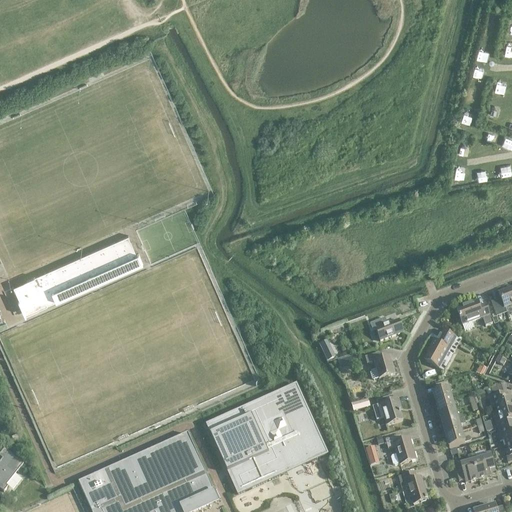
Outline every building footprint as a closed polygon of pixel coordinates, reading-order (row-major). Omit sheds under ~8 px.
[(128,236),(13,287),(24,312),(56,297),(54,292),(137,255),(128,236)] [(511,288),(499,293),(501,299),(504,308),(511,305),(511,288)] [(506,313),(504,308),(501,299),(491,302),(496,316),(506,313)] [(485,326),(492,323),(485,304),(479,306),(477,301),(456,309),(462,325),(482,318),(485,326)] [(403,332),(399,320),(387,324),(385,318),(370,323),(372,330),(376,329),(380,341),(403,332)] [(437,343),(434,341),(427,353),(429,354),(425,361),(438,368),(449,349),(452,351),(459,339),(444,331),(437,343)] [(326,341),(319,344),(327,361),(333,357),(326,341)] [(381,353),(365,357),(367,364),(374,362),(376,369),(371,371),(370,373),(371,378),(373,380),(378,378),(379,379),(394,374),(389,357),(382,359),(381,353)] [(340,368),(357,363),(356,356),(338,362),(340,368)] [(432,392),(435,404),(451,399),(447,388),(448,388),(447,382),(435,385),(436,391),(432,392)] [(296,384),(206,425),(227,472),(228,472),(238,494),(283,474),(282,472),(287,470),(306,461),(307,464),(327,454),(296,384)] [(496,414),(511,408),(511,397),(502,400),(500,395),(488,398),(490,405),(493,404),(496,414)] [(398,407),(400,407),(398,400),(394,401),(392,396),(376,400),(378,406),(380,406),(386,425),(402,421),(398,407)] [(435,404),(439,415),(454,410),(451,399),(435,404)] [(498,431),(510,427),(508,421),(511,420),(511,408),(496,414),(493,415),(498,431)] [(442,426),(464,419),(463,415),(456,417),(454,410),(439,415),(442,426)] [(442,426),(445,436),(461,432),(459,426),(465,424),(464,419),(442,426)] [(505,446),(511,444),(511,432),(511,433),(510,427),(498,431),(496,431),(499,441),(504,440),(505,446)] [(445,436),(449,448),(464,443),(471,441),(469,437),(463,439),(461,432),(445,436)] [(152,450),(78,483),(87,502),(89,505),(91,511),(95,511),(101,510),(102,511),(191,511),(212,503),(218,500),(213,490),(210,483),(206,473),(205,472),(188,434),(154,449),(152,450)] [(401,435),(385,440),(388,449),(394,448),(396,455),(392,456),(391,458),(393,464),(395,465),(399,464),(399,465),(415,459),(409,438),(402,440),(401,435)] [(379,463),(374,446),(365,449),(370,465),(379,463)] [(23,464),(4,449),(0,453),(0,456),(4,460),(0,464),(0,489),(3,492),(8,486),(5,484),(16,470),(18,471),(23,464)] [(475,454),(471,455),(478,480),(486,478),(486,476),(490,475),(490,473),(495,471),(493,464),(489,453),(484,454),(483,452),(475,454)] [(470,482),(478,480),(471,455),(467,457),(469,462),(460,464),(459,462),(453,463),(457,474),(459,482),(464,480),(465,483),(470,481),(470,482)] [(420,502),(427,500),(420,478),(416,479),(414,473),(398,477),(401,489),(407,487),(413,505),(420,503),(420,502)]
